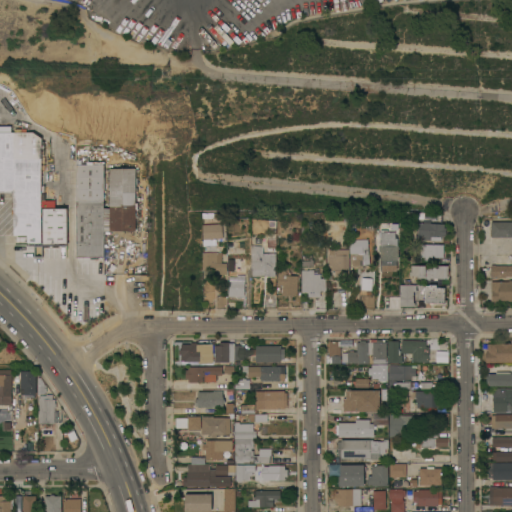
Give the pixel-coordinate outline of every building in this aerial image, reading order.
[(41,158),(42,240),(28,240),(28,235),(14,235),(14,190),(0,190),(0,132),(14,132),(14,143),(19,143),(20,146),(26,150),(26,158),(41,158)] [(104,257),(98,257),(98,259),(90,259),(90,257),(76,257),(76,164),(104,164),(104,199),(104,231),(104,257)] [(104,199),(108,199),(108,201),(110,201),(109,168),(135,168),(135,194),(137,194),(137,195),(140,195),(140,219),(135,219),(135,230),(104,231),(104,199)] [(67,245),(42,245),(42,208),(67,208),(67,245)] [(419,219),(431,219),(431,223),(444,224),(444,227),(447,227),(447,236),(444,236),(444,237),(436,236),(435,240),(430,240),(421,239),(422,236),(418,236),(419,219)] [(511,221),(511,237),(491,237),(491,221),(511,221)] [(222,223),(223,238),(214,239),(211,240),(211,239),(204,239),(203,224),(222,223)] [(382,265),(382,264),(381,264),(381,260),(380,260),(380,251),(379,251),(379,247),(381,247),(381,232),(395,232),(395,238),(398,238),(398,246),(398,260),(397,260),(397,265),(382,265)] [(369,239),(369,245),(368,246),(370,264),(352,265),(351,245),(353,240),(369,239)] [(444,244),(444,250),(446,250),(446,257),(430,257),(430,260),(425,260),(425,257),(420,257),(420,244),(444,244)] [(276,276),(252,276),(252,270),(251,270),(252,259),(250,259),(250,253),(251,253),(251,245),(276,246),(276,276)] [(350,276),(336,277),(336,270),(332,270),(332,265),(328,265),(328,255),(335,255),(335,249),(349,249),(350,276)] [(218,254),(217,254),(217,263),(227,263),(227,274),(217,274),(217,270),(203,270),(203,252),(218,252),(218,254)] [(448,278),(431,278),(431,280),(424,280),(424,278),(418,278),(418,275),(410,275),(410,271),(412,271),(412,265),(423,265),(423,264),(436,264),(436,265),(448,265),(448,278)] [(491,265),(492,265),(492,264),(495,264),(495,265),(511,265),(511,276),(506,276),(506,278),(491,278),(491,265)] [(297,296),(283,295),(283,292),(281,292),(282,285),(278,285),(278,270),(291,270),(290,275),(298,275),(297,296)] [(301,270),(314,270),(314,274),(320,274),(320,278),(326,278),(326,276),(332,275),(332,280),(326,280),(326,291),(321,291),(321,296),(308,296),(307,292),(301,292),(301,270)] [(229,300),(229,296),(229,273),(245,274),(245,296),(243,296),(243,301),(229,300)] [(511,301),(491,301),(491,281),(509,281),(509,280),(511,280),(511,301)] [(400,306),(400,285),(425,284),(425,285),(430,285),(437,284),(437,287),(444,287),(445,303),(425,303),(425,295),(421,295),(421,290),(417,290),(414,291),(414,303),(415,303),(415,306),(400,306)] [(265,294),(277,294),(276,308),(265,308),(265,294)] [(216,296),(227,296),(227,308),(216,308),(216,296)] [(400,353),(400,339),(425,340),(425,346),(428,347),(428,352),(422,352),(422,353),(428,353),(428,363),(409,362),(410,353),(400,353)] [(387,360),(387,363),(372,363),(372,364),(368,364),(368,363),(358,363),(344,363),(344,358),(347,358),(347,352),(353,352),(353,351),(356,351),(356,342),(359,342),(359,340),(365,340),(365,342),(376,342),(376,340),(382,340),(382,342),(386,342),(386,360),(387,360)] [(401,355),(401,363),(387,363),(387,340),(398,340),(398,350),(399,350),(399,355),(401,355)] [(339,355),(328,355),(328,341),(339,341),(339,355)] [(229,362),(215,362),(215,345),(220,345),(220,342),(229,342),(229,343),(235,343),(235,345),(243,345),(243,360),(235,360),(235,361),(229,360),(229,362)] [(191,343),(194,343),(194,344),(213,344),(213,353),(213,363),(199,363),(199,361),(184,361),(181,361),(181,354),(179,354),(179,349),(181,349),(181,344),(191,344),(191,343)] [(511,362),(485,362),(485,352),(486,352),(486,343),(511,343),(511,362)] [(280,348),(284,348),(284,359),(280,359),(280,362),(255,362),(255,355),(248,355),(248,350),(255,349),(255,346),(280,345),(280,348)] [(386,381),(384,381),(384,382),(379,382),(379,381),(377,381),(377,379),(370,379),(370,375),(367,375),(367,368),(370,368),(370,364),(386,364),(386,381)] [(388,364),(395,364),(395,365),(398,365),(398,364),(400,364),(400,365),(415,365),(415,368),(414,375),(415,375),(415,380),(410,380),(410,389),(388,389),(388,364)] [(222,366),(222,375),(216,375),(216,382),(188,382),(188,378),(185,378),(185,370),(188,369),(188,366),(222,366)] [(224,366),(232,366),(232,374),(224,374),(224,366)] [(281,367),(285,367),(285,379),(281,379),(281,380),(261,380),(261,376),(248,376),(248,372),(242,372),(242,366),(248,366),(281,366),(281,367)] [(13,372),(21,372),(21,371),(36,371),(36,394),(13,394),(13,372)] [(511,386),(489,386),(489,384),(486,384),(486,373),(495,373),(495,371),(510,371),(510,374),(511,374),(511,386)] [(0,374),(12,375),(12,385),(11,405),(7,405),(5,405),(0,404),(0,374)] [(234,388),(234,380),(248,380),(248,388),(234,388)] [(511,411),(492,411),(492,388),(504,388),(504,389),(511,389),(511,411)] [(212,390),(221,390),(221,396),(222,396),(222,399),(224,399),(224,403),(222,403),(222,407),(197,407),(197,406),(194,406),(194,398),(196,398),(196,392),(212,392),(212,390)] [(285,392),(287,392),(287,406),(285,406),(285,409),(263,409),(263,408),(260,408),(260,391),(263,391),(285,390),(285,392)] [(346,398),(346,390),(380,390),(380,411),(343,411),(343,398),(346,398)] [(442,395),(442,401),(442,407),(417,408),(416,391),(441,390),(442,395)] [(236,391),(246,391),(246,404),(255,404),(255,413),(236,413),(236,391)] [(39,395),(46,395),(46,394),(53,394),(53,399),(55,399),(55,404),(56,404),(56,408),(55,408),(55,423),(39,423),(39,395)] [(511,428),(495,428),(495,427),(491,428),(491,415),(495,415),(495,414),(511,414),(511,428)] [(373,425),(373,415),(387,415),(387,425),(373,425)] [(437,415),(437,437),(448,437),(448,446),(435,446),(433,448),(415,447),(415,440),(420,440),(420,438),(402,438),(402,436),(388,436),(389,415),(437,415)] [(188,429),(188,428),(176,428),(176,417),(188,417),(188,416),(213,416),(213,417),(230,417),(230,434),(226,434),(226,435),(217,435),(217,437),(212,437),(212,435),(209,435),(209,433),(202,434),(202,429),(188,429)] [(372,423),(372,426),(375,426),(375,429),(373,429),(373,437),(337,437),(337,435),(335,435),(335,425),(337,425),(337,423),(354,423),(354,419),(369,419),(369,423),(372,423)] [(235,439),(234,423),(235,423),(235,421),(239,421),(239,423),(253,423),(253,430),(256,430),(256,437),(253,437),(253,438),(235,439)] [(511,446),(492,447),(492,438),(511,437),(511,446)] [(235,463),(234,439),(253,439),(253,448),(251,448),(251,450),(253,450),(253,455),(258,455),(272,455),(272,463),(235,463)] [(373,441),(383,441),(383,439),(387,439),(387,449),(385,449),(385,454),(379,454),(380,459),(362,459),(362,458),(341,458),(341,456),(338,456),(338,441),(341,441),(341,440),(373,439),(373,441)] [(223,459),(205,459),(205,450),(202,450),(202,444),(206,444),(206,440),(223,440),(223,459)] [(511,461),(496,461),(492,461),(492,451),(511,451),(511,461)] [(511,479),(493,479),(493,478),(488,478),(488,463),(511,462),(511,479)] [(390,477),(390,463),(406,463),(406,477),(390,477)] [(234,465),(234,475),(214,475),(214,464),(234,465)] [(364,486),(338,486),(338,477),(340,477),(340,465),(364,464),(364,486)] [(235,465),(249,465),(249,469),(252,469),(252,475),(249,476),(249,480),(241,480),(241,482),(237,482),(237,480),(235,480),(235,465)] [(285,480),(266,480),(266,465),(285,465),(285,469),(288,469),(288,477),(285,477),(285,480)] [(368,484),(368,477),(371,477),(371,465),(387,465),(388,486),(372,486),(372,484),(368,484)] [(441,485),(420,485),(420,468),(441,468),(441,485)] [(183,486),(183,477),(187,477),(187,472),(210,472),(210,479),(214,479),(214,486),(183,486)] [(490,486),(496,486),(496,487),(511,487),(511,505),(490,505),(490,486)] [(224,488),(235,488),(235,511),(224,511),(224,488)] [(337,506),(337,502),(335,502),(334,493),(337,493),(337,489),(360,489),(360,505),(337,506)] [(401,489),(401,490),(404,490),(405,496),(402,496),(402,500),(403,500),(403,511),(390,511),(390,502),(390,499),(388,499),(388,489),(401,489)] [(418,506),(418,505),(416,505),(416,502),(413,502),(413,491),(418,491),(418,489),(438,489),(438,491),(442,491),(442,504),(438,504),(438,506),(418,506)] [(279,499),(272,499),(272,507),(247,507),(247,500),(252,500),(252,498),(254,498),(254,490),(279,490),(279,499)] [(371,490),(384,490),(385,509),(372,509),(371,490)] [(44,511),(44,496),(49,496),(49,494),(53,494),(53,496),(60,496),(60,511),(44,511)] [(211,511),(184,511),(184,494),(211,494),(211,511)] [(0,511),(0,495),(12,495),(12,501),(11,501),(11,511),(0,511)] [(23,511),(23,495),(24,495),(27,495),(36,495),(36,511),(23,511)] [(64,511),(64,499),(81,498),(81,511),(64,511)]
